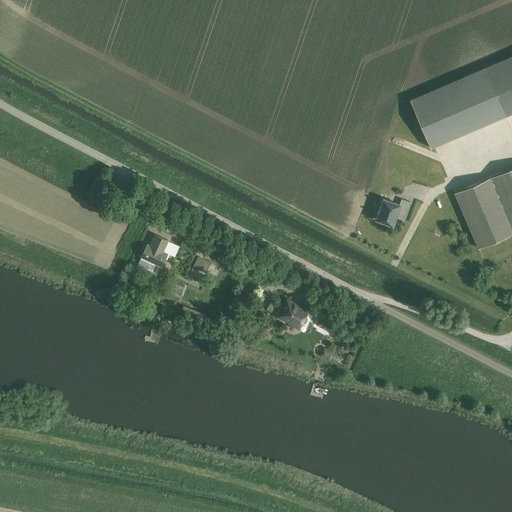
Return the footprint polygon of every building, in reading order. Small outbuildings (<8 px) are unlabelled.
[(511,57),(485,69),(505,116),(511,112),(511,57)] [(505,116),(485,69),(410,101),(430,148),(505,116)] [(478,248),(511,233),(511,167),(454,193),(478,248)] [(383,199),(376,219),(393,225),(397,212),(406,215),(410,202),(401,199),(399,205),(383,199)] [(150,245),(147,244),(137,264),(146,268),(150,261),(161,266),(167,253),(162,251),(167,240),(155,234),(150,245)] [(186,259),(191,247),(176,240),(171,252),(186,259)] [(192,281),(198,268),(208,273),(212,265),(198,257),(187,278),(192,281)] [(267,310),(277,316),(277,317),(299,329),(300,327),(306,331),(315,315),(286,299),(281,308),(271,303),(267,310)] [(332,335),(339,331),(333,321),(327,325),(332,335)] [(323,347),(318,356),(329,361),(336,364),(339,357),(333,354),(334,350),(328,347),(327,349),(323,347)]
